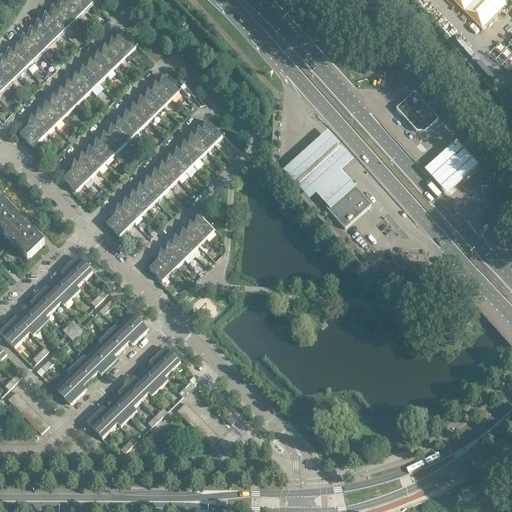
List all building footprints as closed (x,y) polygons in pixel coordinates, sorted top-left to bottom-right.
[(85,13),(73,0),(67,0),(65,7),(78,20),(85,13)] [(93,6),(87,0),(73,0),(85,13),(93,6)] [(511,0),(450,0),(482,31),(509,4),(511,6),(511,0)] [(78,20),(65,7),(62,3),(61,4),(58,14),(71,27),(78,20)] [(71,27),(58,14),(54,10),(54,11),(51,21),(64,34),(71,27)] [(64,34),(51,21),(47,17),(46,18),(43,28),(56,41),(64,34)] [(56,41),(43,28),(40,24),(39,25),(36,35),(49,48),(56,41)] [(49,48),(36,35),(32,31),(32,32),(29,42),(42,55),(49,48)] [(136,50),(119,33),(119,34),(116,44),(129,57),(136,50)] [(42,55),(29,42),(25,38),(24,39),(22,49),(34,62),(42,55)] [(129,57),(116,44),(112,40),(111,41),(109,51),(121,64),(129,57)] [(34,62),(22,49),(18,45),(17,46),(14,56),(27,70),(34,62)] [(121,64),(109,51),(105,47),(104,48),(101,58),(114,71),(121,64)] [(27,70),(14,56),(10,53),(7,64),(20,77),(27,70)] [(114,71),(101,58),(97,54),(97,55),(94,65),(107,78),(114,71)] [(20,77),(7,64),(3,60),(2,60),(2,61),(0,69),(0,71),(12,84),(20,77)] [(107,78),(94,65),(90,61),(89,62),(87,72),(99,86),(107,78)] [(99,86),(87,72),(83,69),(82,69),(79,80),(92,93),(99,86)] [(12,84),(0,71),(0,85),(5,91),(12,84)] [(92,93),(79,80),(76,76),(75,76),(75,77),(72,87),(85,100),(92,93)] [(179,95),(163,78),(162,78),(159,89),(172,102),(179,95)] [(85,100),(72,87),(68,83),(67,84),(68,84),(65,94),(77,107),(85,100)] [(172,102),(159,89),(155,85),(155,86),(152,96),(165,109),(172,102)] [(77,107),(65,94),(61,90),(60,91),(57,101),(70,114),(77,107)] [(165,109),(152,96),(148,92),(147,93),(145,103),(157,116),(165,109)] [(438,121),(414,94),(413,96),(396,110),(397,112),(401,116),(417,133),(420,133),(425,133),(426,132),(437,122),(438,121)] [(70,114),(57,101),(54,97),(53,98),(50,108),(63,121),(70,114)] [(157,116),(145,103),(141,99),(140,100),(137,110),(150,123),(157,116)] [(63,121),(50,108),(46,104),(45,105),(46,105),(43,115),(55,128),(63,121)] [(150,123),(137,110),(133,106),(133,107),(130,117),(143,130),(150,123)] [(55,128),(43,115),(39,111),(38,112),(35,122),(48,135),(55,128)] [(143,130),(130,117),(126,113),(125,114),(123,124),(135,137),(143,130)] [(48,135),(35,122),(32,118),(31,119),(28,129),(41,142),(48,135)] [(135,137),(123,124),(119,120),(118,121),(115,131),(128,144),(135,137)] [(222,139),(206,122),(205,123),(202,133),(215,146),(222,139)] [(128,144),(115,131),(111,127),(111,128),(108,138),(121,151),(128,144)] [(41,142),(28,129),(20,137),(33,150),(41,142)] [(215,146),(202,133),(199,129),(198,130),(195,140),(208,153),(215,146)] [(296,184),(337,147),(339,146),(327,132),(282,172),(294,185),(296,184)] [(121,151),(108,138),(104,134),(103,135),(101,145),(113,159),(121,151)] [(208,153),(195,140),(191,136),(190,137),(191,137),(188,147),(201,160),(208,153)] [(113,159),(101,145),(97,141),(96,142),(93,153),(106,166),(113,159)] [(201,160),(188,147),(184,143),(183,144),(180,154),(193,168),(201,160)] [(456,144),(425,172),(445,195),(478,168),(456,144)] [(298,186),(340,150),(337,147),(296,184),(298,186)] [(106,166),(93,153),(89,149),(86,160),(99,173),(106,166)] [(340,150),(298,186),(297,188),(309,201),(315,195),(329,211),(355,188),(341,173),(353,162),(341,149),(340,150)] [(193,168),(180,154),(177,151),(176,151),(173,162),(186,175),(193,168)] [(99,173),(86,160),(82,156),(81,156),(81,157),(79,167),(91,180),(99,173)] [(186,175),(173,162),(169,158),(169,159),(166,169),(179,182),(186,175)] [(91,180),(79,167),(75,163),(74,164),(71,174),(84,187),(91,180)] [(179,182),(166,169),(162,165),(161,166),(159,176),(171,189),(179,182)] [(171,189),(159,176),(155,172),(154,173),(151,183),(164,196),(171,189)] [(84,187),(71,174),(63,182),(76,195),(84,187)] [(164,196),(151,183),(147,179),(147,180),(144,190),(157,203),(164,196)] [(157,203),(144,190),(140,186),(139,187),(137,197),(149,210),(157,203)] [(369,209),(371,207),(371,206),(354,187),(353,186),(352,186),(352,187),(351,187),(351,188),(341,197),(330,207),(329,207),(327,209),(326,210),(344,230),(345,230),(369,209)] [(149,210),(137,197),(133,193),(132,194),(129,204),(142,217),(149,210)] [(0,227),(14,214),(0,199),(0,227)] [(142,217),(129,204),(125,200),(125,201),(122,211),(135,224),(142,217)] [(135,224),(122,211),(118,207),(117,208),(115,218),(127,232),(135,224)] [(45,245),(14,214),(0,227),(0,230),(5,236),(4,237),(11,244),(12,243),(25,256),(24,257),(28,262),(44,246),(45,245)] [(214,234),(197,217),(194,228),(207,241),(214,234)] [(127,232),(115,218),(114,218),(106,226),(119,240),(127,232)] [(207,241),(194,228),(190,224),(189,224),(189,225),(187,235),(199,248),(207,241)] [(199,248),(187,235),(183,231),(182,232),(179,242),(192,255),(199,248)] [(192,255),(179,242),(176,238),(175,239),(172,249),(185,262),(192,255)] [(185,262),(172,249),(168,245),(167,246),(168,246),(165,256),(177,269),(185,262)] [(177,269),(165,256),(161,252),(160,253),(157,263),(170,276),(177,269)] [(93,275),(82,263),(78,259),(70,267),(85,283),(93,275)] [(170,276),(157,263),(149,271),(162,284),(170,276)] [(85,283),(70,267),(62,274),(66,278),(78,290),(85,283)] [(78,290),(66,278),(62,274),(61,275),(64,278),(57,285),(72,301),(81,293),(78,290)] [(72,301),(57,285),(50,292),(47,289),(46,290),(50,294),(61,306),(64,309),(72,301)] [(61,306),(50,294),(46,290),(39,297),(54,313),(61,306)] [(107,297),(103,293),(99,297),(103,301),(107,297)] [(54,313),(39,297),(31,304),(35,308),(47,320),(54,313)] [(103,301),(99,297),(95,301),(99,305),(103,301)] [(99,305),(95,301),(91,305),(95,309),(99,305)] [(115,306),(111,302),(107,306),(111,310),(115,306)] [(50,323),(47,320),(35,308),(31,304),(30,305),(33,308),(26,315),(41,331),(50,323)] [(111,310),(107,306),(103,310),(107,314),(111,310)] [(107,314),(103,310),(99,314),(103,318),(107,314)] [(41,331),(26,315),(19,322),(16,319),(15,320),(19,324),(30,336),(33,339),(41,331)] [(149,332),(145,328),(133,316),(125,324),(141,340),(149,332)] [(30,336),(19,324),(15,320),(8,327),(23,343),(30,336)] [(72,332),(77,326),(73,322),(68,327),(72,332)] [(141,340),(125,324),(118,331),(133,347),(141,340)] [(76,336),(81,331),(77,326),(72,332),(76,336)] [(23,343),(8,327),(0,334),(0,335),(15,351),(23,343)] [(67,337),(72,332),(68,327),(63,333),(67,337)] [(133,347),(118,331),(115,328),(107,336),(122,352),(129,345),(132,348),(133,347)] [(80,340),(86,335),(81,331),(76,336),(80,340)] [(71,341),(76,336),(72,332),(67,337),(71,341)] [(75,345),(80,340),(76,336),(71,341),(75,345)] [(122,352),(107,336),(99,344),(102,347),(117,363),(118,362),(115,359),(122,352)] [(117,363),(102,347),(94,354),(110,370),(117,363)] [(181,365),(169,354),(165,349),(157,357),(173,373),(181,365)] [(49,354),(45,350),(41,354),(45,358),(49,354)] [(45,358),(41,354),(37,357),(41,362),(45,358)] [(110,370),(94,354),(87,361),(102,377),(110,370)] [(41,362),(37,357),(33,361),(37,366),(41,362)] [(173,373),(157,357),(150,364),(154,369),(165,380),(173,373)] [(57,362),(53,358),(49,362),(53,366),(57,362)] [(102,377),(87,361),(84,358),(76,366),(91,382),(98,375),(101,378),(102,377)] [(53,366),(49,362),(45,366),(49,370),(53,366)] [(165,380),(154,369),(150,364),(149,365),(152,368),(145,376),(160,391),(168,383),(165,380)] [(49,370),(45,366),(41,370),(45,374),(49,370)] [(91,382),(76,366),(68,374),(71,377),(86,393),(87,392),(84,389),(91,382)] [(160,391),(145,376),(137,383),(134,380),(138,385),(149,396),(152,399),(160,391)] [(21,381),(17,377),(13,380),(17,385),(21,381)] [(86,393),(71,377),(63,385),(79,400),(86,393)] [(17,385),(13,380),(9,384),(13,389),(17,385)] [(149,396),(138,385),(134,380),(126,388),(142,403),(149,396)] [(13,389),(9,384),(5,388),(9,392),(13,389)] [(195,388),(191,384),(187,388),(191,392),(195,388)] [(79,400),(63,385),(55,392),(70,408),(79,400)] [(142,403),(126,388),(119,395),(123,399),(134,410),(142,403)] [(191,392),(187,388),(183,392),(187,396),(191,392)] [(187,396),(183,392),(179,395),(183,400),(187,396)] [(50,428),(17,394),(8,402),(41,436),(50,428)] [(134,410),(123,399),(119,395),(118,395),(121,399),(114,406),(129,421),(137,413),(134,410)] [(219,439),(186,405),(177,413),(211,448),(219,439)] [(129,421),(114,406),(106,413),(103,410),(103,411),(107,415),(118,426),(121,429),(129,421)] [(168,414),(164,410),(160,414),(164,418),(168,414)] [(118,426),(107,415),(103,411),(95,418),(111,433),(118,426)] [(164,418),(160,414),(156,418),(160,422),(164,418)] [(236,423),(231,417),(226,422),(231,427),(236,423)] [(111,433),(95,418),(87,426),(102,441),(111,433)] [(160,422),(156,418),(152,422),(156,426),(160,422)] [(156,426),(152,422),(148,426),(152,430),(156,426)] [(137,444),(133,440),(129,444),(133,448),(137,444)] [(133,448),(129,444),(124,448),(129,452),(133,448)] [(129,452),(124,448),(120,452),(125,456),(129,452)]
